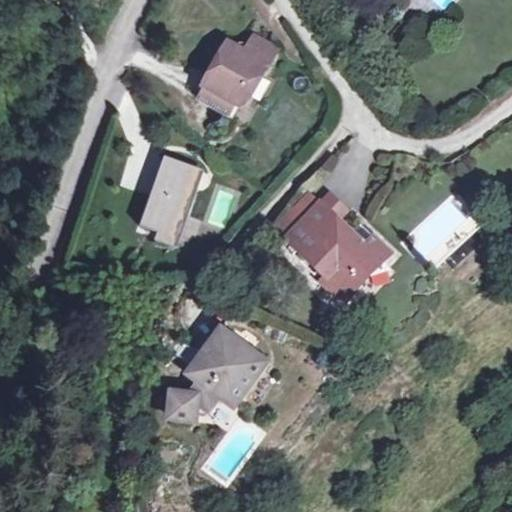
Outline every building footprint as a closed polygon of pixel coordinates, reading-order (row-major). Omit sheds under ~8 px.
[(247,46),(245,51),(269,64),(272,59),(247,46)] [(239,62),(222,53),(196,99),(231,118),(253,79),(260,83),(269,64),(245,51),(239,62)] [(196,99),(190,111),(225,131),(231,118),(196,99)] [(205,172),(166,159),(142,229),(159,235),(156,244),(163,251),(178,249),(205,172)] [(227,231),(241,194),(219,185),(205,223),(227,231)] [(312,207),(306,214),(325,230),(332,222),(312,207)] [(291,208),(264,241),(274,251),(303,218),(291,208)] [(274,251),(271,254),(295,274),(297,272),(317,289),(311,296),(334,316),(351,297),(350,290),(356,284),(367,270),(371,273),(379,263),(359,246),(352,253),(340,243),(337,247),(322,234),(325,230),(306,214),(303,218),(274,251)] [(346,235),(340,243),(352,253),(359,246),(346,235)] [(371,273),(367,270),(356,284),(360,286),(380,281),(371,273)] [(191,389),(166,388),(162,420),(196,423),(198,413),(208,413),(218,400),(233,409),(269,359),(219,324),(184,373),(191,389)]
